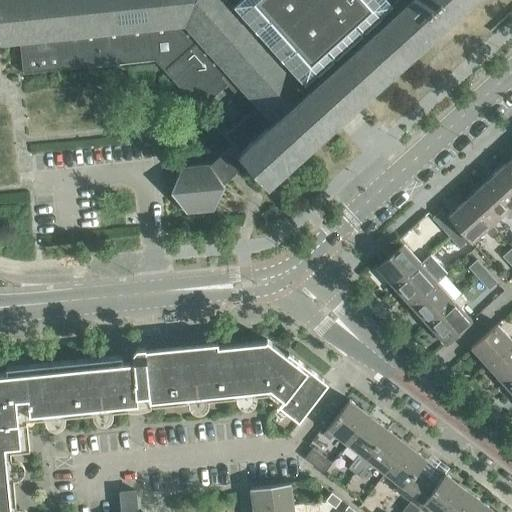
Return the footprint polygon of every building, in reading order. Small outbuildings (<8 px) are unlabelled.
[(251,111),(223,135),(232,145),(210,165),(209,164),(182,166),(171,190),(186,212),(213,210),(224,185),(223,184),(233,175),(239,170),(247,162),(267,184),(336,123),(339,120),(336,117),(346,108),(355,100),(358,103),(471,0),(0,0),(0,43),(20,41),(23,73),(155,59),(199,109),(227,84),(251,111)] [(511,171),(505,164),(486,181),(510,207),(511,205),(511,171)] [(511,209),(510,208),(510,207),(486,181),(467,198),(491,224),(504,213),(509,219),(511,216),(511,209)] [(448,215),(459,228),(469,239),(472,242),(491,224),(467,198),(448,215)] [(432,217),(449,236),(459,228),(448,215),(442,208),(432,217)] [(469,239),(459,228),(449,236),(460,248),(469,239)] [(398,239),(402,243),(403,243),(406,246),(415,238),(408,230),(398,239)] [(406,246),(403,243),(402,243),(376,267),(394,287),(420,262),(406,246)] [(511,265),(511,247),(503,256),(511,265)] [(429,254),(420,262),(394,287),(410,305),(437,281),(446,273),(429,254)] [(477,279),(487,271),(476,259),(467,268),(477,279)] [(497,282),(487,271),(477,279),(487,290),(497,282)] [(410,305),(427,324),(454,300),(437,281),(410,305)] [(454,300),(427,324),(445,343),(472,319),(460,306),(466,301),(460,295),(454,300)] [(471,347),(488,367),(511,345),(511,339),(497,323),(471,347)] [(16,398),(27,397),(29,413),(127,403),(126,395),(146,394),(147,401),(270,389),(283,399),(278,405),(299,421),(328,383),(288,352),(287,354),(266,338),(265,341),(218,345),(146,353),(145,347),(136,348),(133,352),(133,356),(123,357),(122,355),(6,367),(6,373),(0,373),(0,511),(11,511),(5,448),(24,446),(24,443),(20,443),(18,422),(22,422),(21,419),(18,419),(16,398)] [(511,345),(488,367),(505,385),(511,379),(511,345)] [(330,439),(334,433),(347,443),(369,414),(349,399),(323,433),(330,439)] [(388,429),(369,414),(347,443),(360,453),(348,467),(354,472),(388,429)] [(372,462),(385,472),(407,444),(388,429),(354,472),(361,477),(372,462)] [(398,482),(393,488),(409,500),(427,477),(418,470),(427,459),(407,444),(385,472),(398,482)] [(304,457),(321,470),(324,473),(332,462),(312,447),(304,457)] [(426,511),(430,507),(436,511),(446,511),(465,488),(445,473),(436,484),(427,477),(409,500),(424,511),(426,511)] [(252,497),(253,510),(293,504),(290,482),(250,487),(251,490),(247,490),(249,498),(252,497)] [(476,511),(484,503),(465,488),(446,511),(476,511)] [(120,491),(121,511),(136,511),(135,490),(120,491)] [(325,500),(335,507),(341,499),(332,492),(325,500)] [(495,511),(484,503),(476,511),(495,511)]
